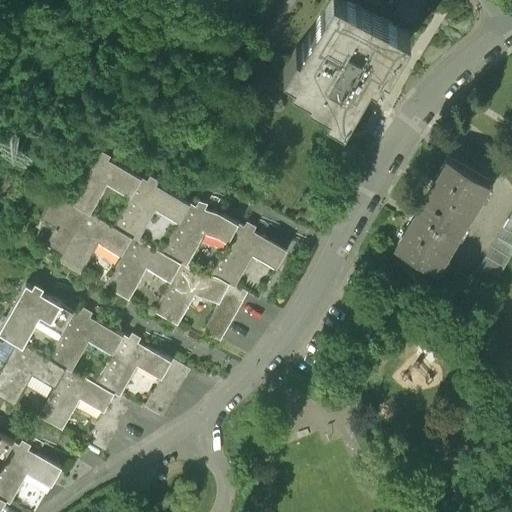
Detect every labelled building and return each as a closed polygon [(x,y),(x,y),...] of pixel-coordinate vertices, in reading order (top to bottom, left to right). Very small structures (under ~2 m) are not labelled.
[(326,134),(343,144),(371,98),(377,102),(383,90),(388,92),(399,73),(394,70),(405,51),(335,10),(300,70),(296,68),(283,90),(294,97),(291,101),(309,112),(307,116),(329,129),(326,134)] [(411,54),(405,51),(394,70),(399,73),(411,54)] [(107,190),(131,204),(141,187),(92,159),(64,208),(89,222),(107,190)] [(423,229),(464,253),(490,207),(449,184),(423,229)] [(155,218),(180,232),(190,215),(141,187),(131,204),(113,235),(132,246),(137,249),(155,218)] [(64,208),(54,202),(40,226),(41,226),(39,228),(53,236),(45,250),(60,259),(55,267),(80,281),(97,250),(122,264),(132,246),(113,235),(89,222),(64,208)] [(203,247),(227,260),(238,242),(190,215),(180,232),(161,264),(180,274),(185,277),(203,247)] [(438,298),(464,253),(423,229),(397,274),(438,298)] [(210,291),(229,302),(235,305),(252,274),(276,288),(286,270),(238,242),(227,260),(210,291)] [(511,285),(511,243),(478,303),(496,313),(511,285)] [(137,249),(132,246),(122,264),(104,295),(128,309),(146,278),(170,292),(180,274),(161,264),(137,249)] [(180,274),(170,292),(153,323),(177,337),(195,306),(219,320),(229,302),(210,291),(185,277),(180,274)] [(73,320),(25,292),(0,334),(0,341),(16,351),(22,354),(40,324),(63,337),(73,320)] [(229,302),(219,320),(201,351),(220,362),(248,313),(235,305),(229,302)] [(73,320),(63,337),(46,368),(65,379),(70,382),(88,351),(112,365),(122,347),(73,320)] [(122,347),(112,365),(94,396),(113,407),(118,410),(136,379),(160,393),(171,375),(122,347)] [(22,354),(16,351),(0,379),(0,405),(14,414),(31,384),(54,397),(65,379),(46,368),(22,354)] [(190,386),(171,375),(160,393),(143,423),(162,434),(190,386)] [(103,425),(113,407),(94,396),(70,382),(65,379),(54,397),(37,427),(61,441),(79,411),(103,425)] [(132,418),(118,410),(113,407),(103,425),(85,455),(104,466),(132,418)] [(12,456),(0,448),(0,472),(2,473),(12,456)] [(12,456),(2,473),(0,477),(0,511),(43,511),(60,483),(12,456)]
